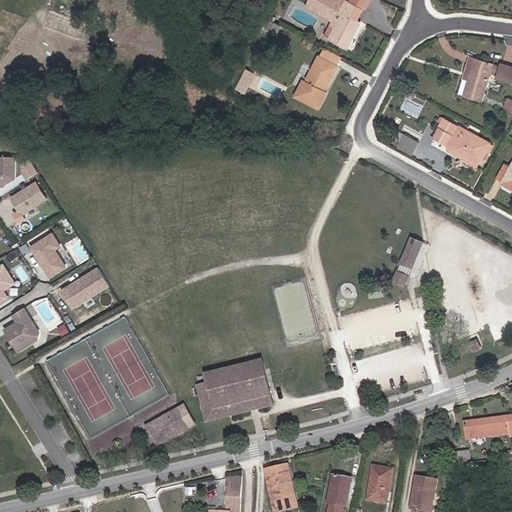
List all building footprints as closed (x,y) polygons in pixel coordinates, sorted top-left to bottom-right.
[(364,22),(369,10),(344,0),(318,0),(314,9),(323,13),(321,17),(340,24),(333,42),(357,51),(368,24),(364,22)] [(471,80),(478,59),(472,57),(465,78),(471,80)] [(494,64),(478,59),(471,80),(466,95),(482,101),(491,74),(498,76),(497,79),(511,83),(511,69),(501,65),(500,68),(493,66),(494,64)] [(311,71),(328,78),(332,69),(315,62),(311,71)] [(237,87),(246,92),(258,71),(248,66),(237,87)] [(299,96),(318,104),(329,79),(328,78),(311,71),(310,70),(306,81),(305,82),(300,95),(299,96)] [(483,120),(489,123),(491,119),(493,120),(496,114),(489,110),(483,120)] [(438,142),(454,150),(482,166),(486,169),(496,151),(445,123),(443,127),(446,129),(438,142)] [(402,136),(406,139),(410,133),(405,130),(402,136)] [(424,141),(410,133),(406,139),(402,146),(416,154),(424,141)] [(482,166),(454,150),(450,157),(478,173),(482,166)] [(17,155),(0,155),(0,186),(16,177),(17,155)] [(26,177),(38,173),(33,158),(21,163),(26,177)] [(37,182),(14,197),(24,213),(47,198),(37,182)] [(54,233),(33,246),(52,276),(67,266),(56,249),(61,245),(54,233)] [(423,241),(413,237),(402,264),(412,268),(423,241)] [(412,268),(402,264),(399,272),(408,276),(415,279),(426,254),(430,245),(425,242),(423,241),(412,268)] [(31,249),(27,243),(21,247),(24,253),(31,249)] [(68,265),(74,262),(65,245),(60,248),(68,265)] [(4,264),(0,266),(0,301),(8,297),(4,290),(15,282),(4,264)] [(111,284),(100,267),(63,290),(74,307),(111,284)] [(408,276),(399,272),(394,282),(395,282),(404,286),(408,276)] [(19,321),(6,329),(20,350),(38,339),(40,332),(25,307),(14,314),(19,321)] [(200,387),(210,422),(254,410),(275,405),(265,363),(211,376),(213,383),(200,387)] [(179,410),(157,422),(167,440),(189,429),(179,410)] [(511,417),(502,420),(505,437),(505,439),(511,437),(511,417)] [(505,437),(502,420),(464,427),(465,444),(505,437)] [(159,444),(167,440),(157,422),(149,426),(159,444)] [(464,454),(445,458),(447,469),(466,465),(464,454)] [(381,509),(388,475),(371,472),(364,506),(381,509)] [(263,480),(270,511),(291,511),(283,474),(263,480)] [(232,487),(245,487),(246,480),(232,479),(232,487)] [(425,511),(428,502),(431,502),(434,482),(413,479),(408,511),(425,511)] [(319,511),(341,511),(347,487),(330,484),(325,509),(320,508),(319,511)] [(245,487),(232,487),(231,498),(245,499),(245,492),(245,489),(245,487)] [(237,506),(244,506),(245,499),(231,498),(231,505),(237,506)]
